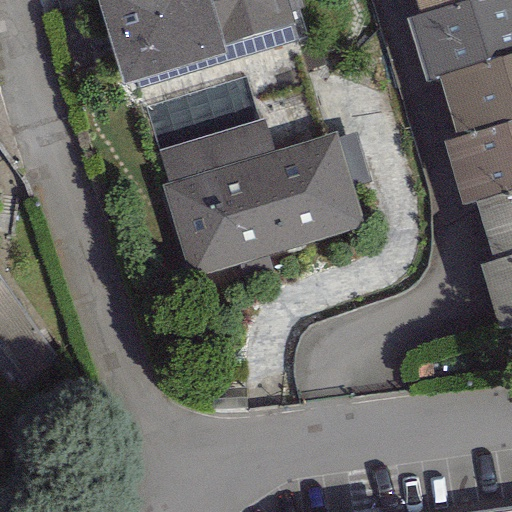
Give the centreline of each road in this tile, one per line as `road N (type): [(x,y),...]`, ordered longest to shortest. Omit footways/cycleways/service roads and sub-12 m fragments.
road 1 (residential): [(0,25),(93,333),(164,506)]
road 2 (residential): [(511,400),(277,440),(164,506)]
